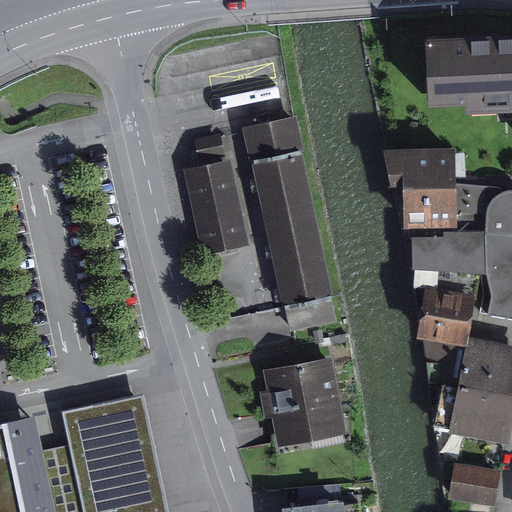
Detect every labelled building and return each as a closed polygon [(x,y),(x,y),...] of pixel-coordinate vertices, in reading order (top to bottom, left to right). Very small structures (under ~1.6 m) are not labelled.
[(465,106),(466,114),(511,111),(511,31),(425,36),(428,108),(465,106)] [(293,117),(243,128),(284,307),(334,296),(293,117)] [(220,133),(193,139),(198,161),(225,156),(220,133)] [(404,185),(405,225),(457,223),(455,152),(392,154),(393,185),(404,185)] [(230,160),(183,170),(201,252),(247,242),(230,160)] [(491,297),(486,313),(511,318),(511,191),(508,191),(496,195),(488,207),(485,223),(485,232),(415,236),(413,266),(489,273),(491,297)] [(427,292),(418,335),(463,344),(472,301),(427,292)] [(511,350),(470,342),(462,383),(511,393),(511,350)] [(331,357),(262,371),(278,448),(347,434),(331,357)] [(505,440),(511,403),(511,393),(462,383),(452,430),(505,440)] [(164,511),(140,396),(64,412),(85,511),(164,511)] [(52,511),(33,417),(0,423),(0,511),(52,511)] [(461,455),(455,487),(496,495),(503,463),(461,455)] [(345,511),(344,501),(280,510),(280,511),(345,511)]
